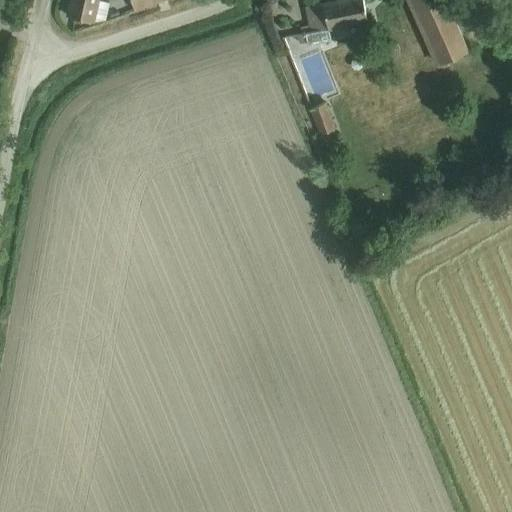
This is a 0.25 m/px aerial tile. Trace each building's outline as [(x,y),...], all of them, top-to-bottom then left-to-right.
[(70,0),(66,15),(94,22),(104,21),(109,2),(100,0),(70,0)] [(130,0),(134,11),(164,0),(130,0)] [(302,34),(297,34),(299,44),(307,42),(308,45),(330,41),(328,31),(369,23),(363,0),(341,0),(305,7),(309,26),(300,28),(302,34)] [(445,0),(409,0),(438,66),(469,51),(445,0)] [(325,102),(309,108),(320,136),(336,130),(325,102)]
